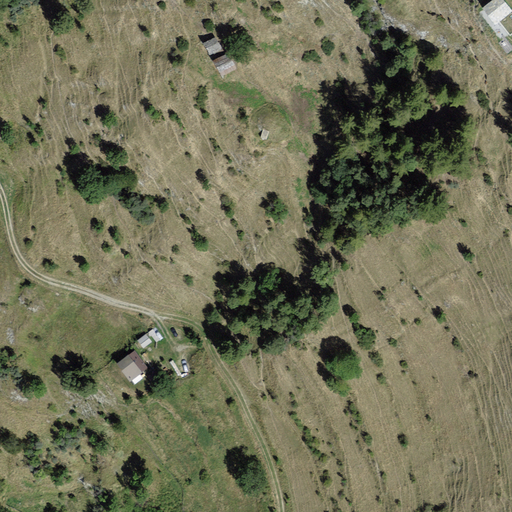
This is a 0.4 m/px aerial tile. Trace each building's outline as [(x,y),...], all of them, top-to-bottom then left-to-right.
[(511,11),(503,0),(491,0),(482,7),(494,23),(511,11)] [(216,37),(204,44),(212,57),(223,50),(216,37)] [(228,54),(215,62),(224,77),(237,69),(228,54)] [(147,334),(138,341),(144,349),(153,342),(147,334)] [(132,355),(119,365),(132,382),(145,373),(132,355)]
